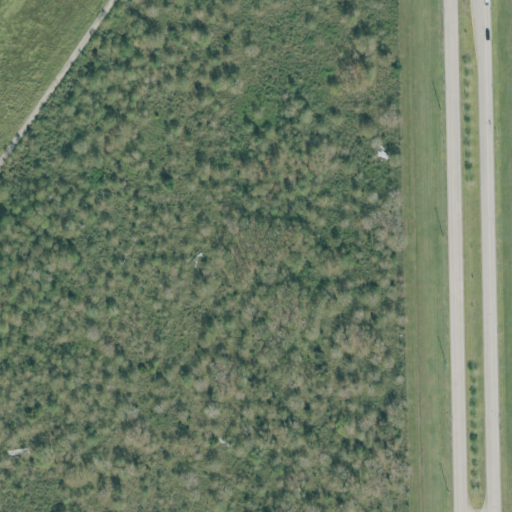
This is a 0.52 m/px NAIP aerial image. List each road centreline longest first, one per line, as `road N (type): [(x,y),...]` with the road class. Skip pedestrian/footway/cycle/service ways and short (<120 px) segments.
road 1 (secondary): [(491,511),(478,0)]
road 2 (secondary): [(450,0),(457,511)]
